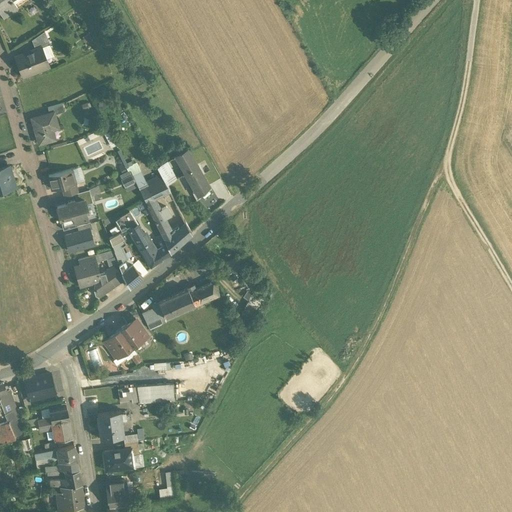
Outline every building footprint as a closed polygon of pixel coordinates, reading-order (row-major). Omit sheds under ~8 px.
[(0,0),(0,13),(2,17),(17,7),(11,0),(0,0)] [(44,31),(32,39),(36,49),(40,48),(41,48),(50,45),(44,31)] [(36,49),(17,57),(24,75),(48,66),(41,48),(40,48),(36,49)] [(62,104),(48,108),(49,114),(53,113),(54,115),(64,112),(62,104)] [(49,114),(32,119),(39,143),(51,140),(48,130),(57,128),(54,115),(53,113),(49,114)] [(198,139),(189,143),(198,164),(207,160),(198,139)] [(187,148),(157,167),(161,176),(166,184),(185,173),(197,166),(187,148)] [(0,168),(0,194),(0,195),(5,193),(6,189),(16,186),(9,166),(0,168)] [(81,166),(74,168),(78,182),(86,180),(81,166)] [(208,185),(197,166),(185,173),(197,194),(208,185)] [(71,169),(48,175),(52,190),(62,187),(75,183),(71,169)] [(131,175),(121,180),(125,186),(134,182),(131,175)] [(161,176),(138,186),(145,200),(163,191),(168,189),(166,184),(161,176)] [(75,183),(62,187),(64,197),(74,194),(78,193),(75,183)] [(89,189),(78,193),(74,194),(76,201),(84,199),(86,204),(92,202),(89,189)] [(168,189),(163,191),(168,201),(173,199),(168,189)] [(153,196),(145,200),(148,205),(146,206),(155,223),(161,234),(168,230),(169,229),(153,196)] [(74,200),(67,202),(68,204),(57,207),(59,217),(61,217),(63,223),(63,224),(75,221),(87,217),(85,210),(87,209),(86,204),(84,199),(76,201),(74,202),(74,200)] [(129,210),(114,219),(121,231),(127,228),(128,230),(137,224),(129,210)] [(75,221),(63,224),(63,223),(61,224),(63,230),(77,226),(75,221)] [(170,234),(168,230),(161,234),(164,240),(166,243),(170,252),(192,234),(190,233),(191,232),(184,222),(170,234)] [(90,223),(77,226),(78,233),(89,230),(92,229),(90,223)] [(145,238),(137,224),(128,230),(139,247),(150,241),(147,237),(145,238)] [(65,236),(69,252),(93,245),(89,230),(78,233),(65,236)] [(150,241),(139,247),(150,266),(162,259),(170,252),(166,243),(157,249),(150,241)] [(118,249),(114,251),(119,265),(126,260),(120,248),(118,249)] [(113,249),(94,255),(97,262),(106,259),(109,268),(99,274),(101,280),(94,282),(96,287),(94,288),(96,295),(99,296),(124,279),(121,273),(122,272),(119,265),(114,251),(113,249)] [(90,256),(78,259),(80,266),(82,265),(82,267),(92,264),(90,256)] [(92,264),(82,267),(82,265),(80,266),(74,268),(78,282),(79,281),(80,286),(94,282),(101,280),(99,274),(97,268),(98,268),(97,263),(92,264)] [(142,277),(132,264),(122,272),(121,273),(124,279),(129,288),(142,277)] [(212,282),(189,292),(195,305),(202,301),(218,294),(212,282)] [(188,288),(158,302),(164,314),(165,318),(191,306),(195,305),(189,292),(188,288)] [(195,305),(191,306),(193,310),(204,305),(202,301),(195,305)] [(164,314),(146,322),(149,328),(161,323),(162,323),(163,323),(162,319),(165,318),(164,314)] [(135,319),(120,330),(132,347),(141,341),(139,339),(146,334),(135,319)] [(120,330),(104,341),(115,355),(121,351),(123,353),(132,347),(120,330)] [(92,367),(101,366),(99,350),(90,351),(92,367)] [(126,358),(123,353),(121,351),(115,355),(116,358),(113,360),(117,365),(126,358)] [(132,357),(136,364),(141,361),(136,354),(132,357)] [(51,374),(24,381),(29,399),(29,401),(56,395),(51,374)] [(3,383),(0,383),(0,401),(5,413),(5,414),(11,412),(11,411),(16,409),(9,391),(6,392),(3,383)] [(173,383),(138,385),(136,386),(139,402),(141,402),(174,400),(173,383)] [(136,386),(118,389),(119,401),(131,399),(131,402),(138,401),(139,403),(142,403),(141,402),(139,402),(136,386)] [(29,401),(29,399),(23,400),(26,412),(32,410),(29,401)] [(66,408),(49,411),(50,417),(51,422),(52,422),(69,418),(66,408)] [(120,410),(97,414),(101,439),(124,436),(120,410)] [(19,431),(11,412),(5,414),(8,420),(13,433),(19,431)] [(69,418),(52,422),(53,426),(55,439),(72,436),(69,418)] [(8,420),(0,423),(0,442),(0,443),(15,437),(13,433),(8,420)] [(137,441),(124,442),(125,448),(131,448),(131,451),(139,450),(137,441)] [(74,444),(57,448),(58,452),(59,460),(76,457),(74,444)] [(57,448),(33,452),(34,458),(53,454),(53,453),(58,452),(57,448)] [(125,448),(103,451),(106,470),(133,467),(131,451),(131,448),(125,448)] [(78,469),(64,471),(66,479),(60,479),(61,484),(81,484),(78,469)] [(172,471),(166,472),(167,488),(168,497),(175,496),(172,471)] [(106,508),(106,511),(131,511),(131,505),(128,506),(125,480),(105,482),(107,499),(109,499),(109,508),(106,508)] [(81,484),(61,484),(61,488),(62,501),(82,498),(81,484)] [(167,488),(159,488),(160,498),(168,497),(167,488)] [(82,498),(62,501),(63,509),(83,506),(82,498)]
